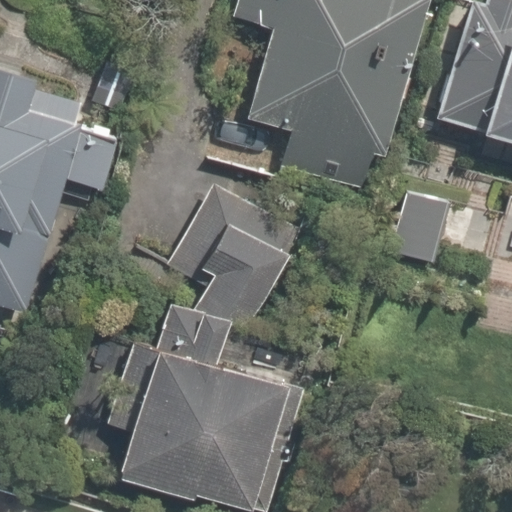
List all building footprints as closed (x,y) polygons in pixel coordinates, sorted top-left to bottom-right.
[(389,161),(425,0),(237,0),(230,34),(260,41),(238,139),(278,148),(273,172),(362,193),(371,156),(389,161)] [(511,0),(466,0),(432,126),(511,148),(511,0)] [(91,191),(109,129),(15,103),(22,78),(0,71),(0,299),(28,308),(63,183),(91,191)] [(303,237),(207,183),(160,267),(255,321),(303,237)] [(443,199),(403,190),(389,255),(429,264),(443,199)] [(269,511),(301,391),(143,350),(108,483),(217,511),(269,511)]
